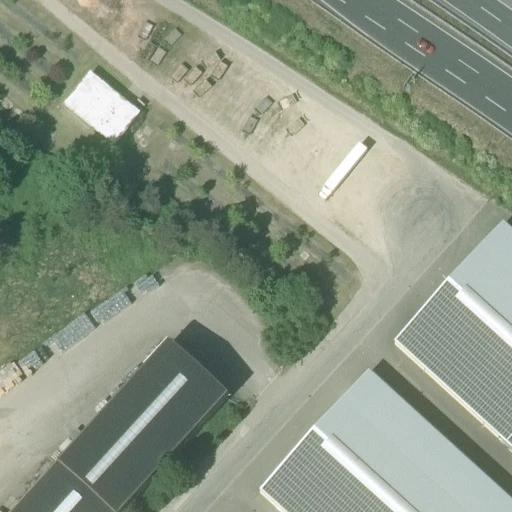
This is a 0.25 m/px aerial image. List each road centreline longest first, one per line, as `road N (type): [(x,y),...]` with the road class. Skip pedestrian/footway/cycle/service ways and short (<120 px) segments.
road 1 (residential): [(470,204),(193,511)]
road 2 (track): [(165,0),(470,204)]
road 3 (motorway): [(344,0),(511,111)]
